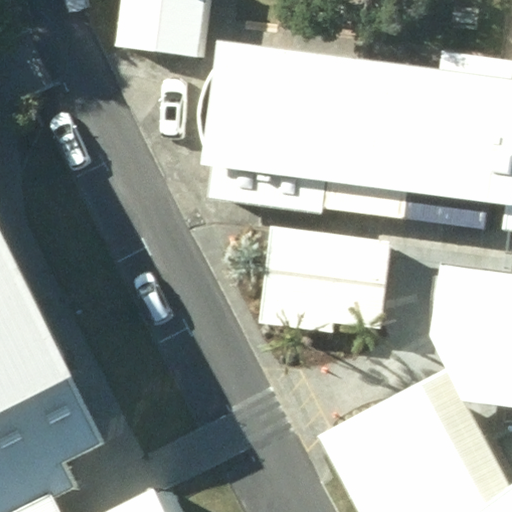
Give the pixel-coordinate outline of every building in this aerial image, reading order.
[(141,0),(136,48),(218,57),(224,0),(141,0)] [(511,59),(464,53),(461,74),(245,44),(224,197),(340,213),(345,181),(511,204),(511,59)] [(203,511),(194,493),(155,511),(78,511),(72,499),(93,489),(81,465),(122,445),(99,397),(129,382),(13,150),(0,83),(0,511),(203,511)] [(278,326),(352,334),(353,325),(400,330),(410,246),(288,232),(278,326)] [(511,511),(511,446),(474,374),(352,437),(390,511),(511,511)]
